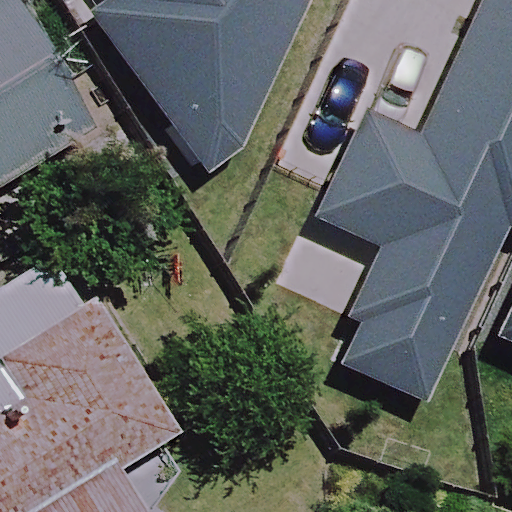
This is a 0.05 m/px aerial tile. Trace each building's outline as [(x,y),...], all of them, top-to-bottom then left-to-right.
[(89,0),(170,140),(255,92),(202,0),(89,0)] [(511,192),(511,0),(506,0),(421,158),(345,151),(296,241),(371,281),(318,379),(390,418),(511,192)] [(0,185),(76,142),(0,10),(0,185)] [(166,443),(42,262),(0,290),(0,511),(127,511),(108,483),(166,443)] [(511,276),(479,349),(511,363),(511,276)]
